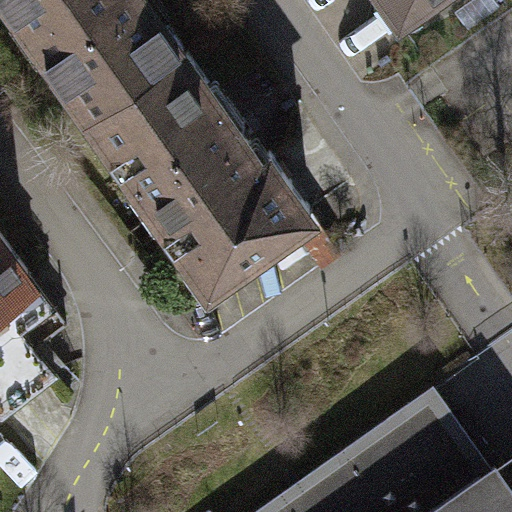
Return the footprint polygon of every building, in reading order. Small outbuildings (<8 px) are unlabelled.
[(10,0),(91,113),(186,46),(153,0),(10,0)] [(392,0),(401,12),(417,0),(392,0)] [(186,46),(91,113),(210,280),(314,208),(271,148),(263,154),(186,46)] [(68,320),(0,229),(0,405),(3,410),(55,371),(35,345),(68,320)] [(511,511),(511,450),(495,463),(489,467),(433,387),(255,511),(511,511)]
